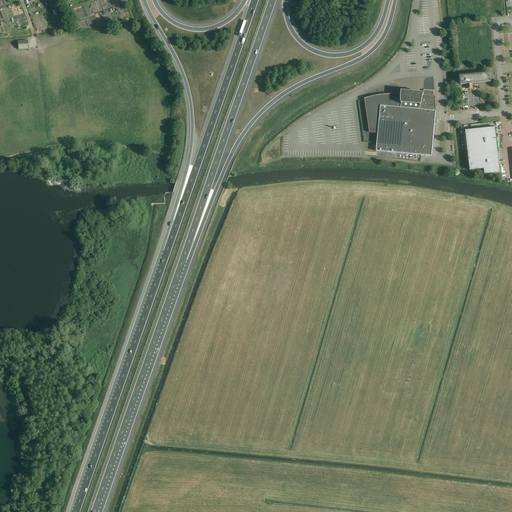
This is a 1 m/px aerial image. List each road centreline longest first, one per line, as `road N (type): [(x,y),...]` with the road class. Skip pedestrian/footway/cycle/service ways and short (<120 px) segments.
road 1 (motorway): [(184,254),(246,128),(289,89),(375,47),(394,0)]
road 2 (motorway): [(166,251),(75,511)]
road 3 (motorway): [(94,511),(184,254)]
road 4 (motorway): [(184,254),(272,0)]
road 5 (motorway): [(254,0),(166,251)]
road 6 (motorway): [(144,0),(181,69),(191,108),(191,144),(166,251)]
road 7 (motorway): [(387,0),(372,38),(343,55),(300,42),(284,0)]
road 8 (track): [(511,210),(351,186)]
